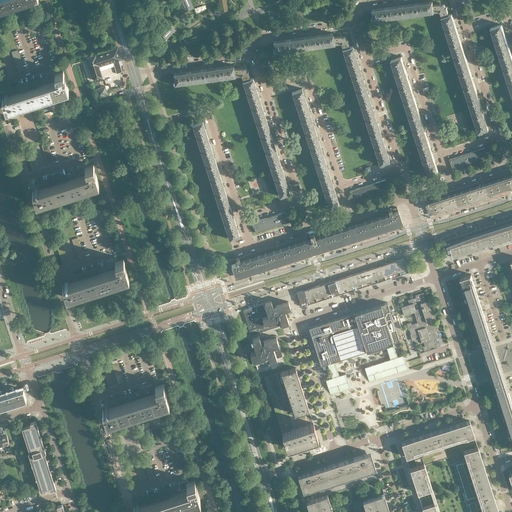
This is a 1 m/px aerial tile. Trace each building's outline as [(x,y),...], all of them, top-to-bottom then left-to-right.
[(188,0),(180,0),(184,10),(191,6),(188,0)] [(433,6),(433,4),(432,1),(417,3),(419,14),(434,12),(433,6)] [(419,14),(417,3),(402,5),(404,16),(419,14)] [(449,14),(446,7),(445,7),(444,4),(441,4),(441,3),(433,4),(433,6),(434,12),(440,11),(442,17),(449,14)] [(196,13),(207,10),(206,5),(195,7),(196,13)] [(404,16),(402,5),(387,7),(389,18),(404,16)] [(389,18),(387,7),(372,9),(373,16),(372,16),(373,19),(374,19),(374,20),(389,18)] [(457,29),(455,22),(452,13),(449,14),(442,17),(441,17),(446,32),(457,29)] [(159,30),(165,35),(171,28),(171,29),(169,27),(169,26),(167,25),(165,24),(165,23),(159,30)] [(506,39),(504,33),(505,33),(504,30),(503,31),(501,24),(491,28),(495,42),(506,39)] [(461,43),(459,36),(457,29),(446,32),(451,46),(461,43)] [(334,44),(334,43),(334,37),(333,36),(333,33),(318,35),(319,46),(334,44)] [(319,46),(318,35),(303,37),(304,48),(319,46)] [(349,46),(347,39),(346,39),(345,36),(341,36),(341,35),(333,36),(334,37),(334,43),(341,43),(342,49),(349,46)] [(304,48),(303,37),(288,39),(289,50),(304,48)] [(289,50),(288,39),(273,41),(274,48),(273,48),(273,51),(274,51),(274,52),(289,50)] [(510,53),(508,47),(509,47),(508,45),(507,45),(506,39),(495,42),(500,57),(510,53)] [(466,57),(464,51),(461,43),(451,46),(455,60),(466,57)] [(357,60),(355,54),(352,45),(349,46),(342,49),(347,63),(357,60)] [(99,66),(120,60),(121,59),(117,48),(87,57),(94,80),(102,78),(99,66)] [(511,68),(511,59),(510,53),(500,57),(504,71),(511,68)] [(406,71),(404,65),(405,65),(404,62),(403,63),(401,56),(391,60),(396,74),(406,71)] [(470,71),(468,65),(466,57),(455,60),(460,75),(470,71)] [(362,74),(360,68),(357,60),(347,63),(351,78),(362,74)] [(235,76),(235,75),(234,69),(234,68),(233,65),(218,67),(220,78),(235,76)] [(220,78),(218,67),(203,69),(205,80),(220,78)] [(250,78),(247,71),(246,71),(245,68),(242,68),(242,67),(234,68),(234,69),(235,75),(241,75),(243,81),(250,78)] [(205,80),(203,69),(188,71),(190,82),(205,80)] [(6,109),(68,89),(65,79),(62,80),(61,76),(64,75),(63,71),(57,73),(56,71),(47,74),(49,81),(56,78),(58,77),(58,81),(3,99),(3,100),(6,109)] [(190,82),(188,71),(173,73),(174,80),(173,80),(174,83),(175,83),(175,84),(190,82)] [(411,85),(409,79),(410,79),(409,77),(408,77),(406,71),(396,74),(400,89),(411,85)] [(475,86),(473,79),(470,71),(460,75),(465,89),(475,86)] [(366,89),(364,83),(362,74),(351,78),(356,92),(366,89)] [(258,92),(256,86),(253,77),(250,78),(243,81),(242,81),(247,96),(258,92)] [(415,100),(414,94),(413,94),(414,93),(414,91),(413,91),(411,85),(400,89),(405,103),(415,100)] [(109,91),(108,88),(106,89),(105,86),(97,88),(99,95),(108,92),(109,91)] [(480,100),(478,94),(475,86),(465,89),(469,103),(480,100)] [(307,103),(305,97),(306,96),(305,94),(304,95),(302,88),(292,92),(296,106),(307,103)] [(371,103),(369,97),(366,89),(356,92),(360,106),(371,103)] [(262,107),(260,100),(258,92),(247,96),(252,110),(262,107)] [(420,114),(418,108),(419,108),(418,105),(417,106),(415,100),(405,103),(410,117),(420,114)] [(484,114),(482,108),(480,100),(469,103),(474,118),(484,114)] [(51,114),(57,112),(55,105),(54,105),(54,103),(47,105),(49,110),(50,110),(51,114)] [(311,117),(309,111),(310,111),(310,109),(309,109),(307,103),(296,106),(301,121),(311,117)] [(375,117),(374,111),(371,103),(360,106),(365,121),(375,117)] [(267,121),(265,115),(262,107),(252,110),(256,124),(267,121)] [(425,128),(423,122),(424,122),(423,120),(422,120),(420,114),(410,117),(414,132),(425,128)] [(489,129),(486,120),(484,114),(474,118),(478,132),(479,132),(479,133),(483,132),(483,131),(489,129)] [(316,132),(314,125),(315,125),(314,123),(313,123),(311,117),(301,121),(305,135),(316,132)] [(380,132),(378,126),(375,117),(365,121),(370,135),(380,132)] [(207,135),(205,129),(206,129),(205,126),(204,127),(202,120),(192,124),(197,138),(207,135)] [(271,135),(269,129),(267,121),(256,124),(261,139),(271,135)] [(429,143),(427,137),(428,137),(428,134),(427,135),(425,128),(414,132),(419,146),(429,143)] [(320,146),(319,140),(319,137),(318,138),(316,132),(305,135),(310,149),(320,146)] [(385,146),(383,140),(380,132),(370,135),(374,149),(385,146)] [(212,149),(210,143),(211,143),(210,141),(209,141),(207,135),(197,138),(201,153),(212,149)] [(276,150),(274,143),(271,135),(261,139),(266,153),(276,150)] [(434,157),(432,151),(433,151),(432,149),(431,149),(429,143),(419,146),(423,161),(434,157)] [(325,160),(323,154),(324,154),(323,152),(322,152),(320,146),(310,149),(315,164),(325,160)] [(389,161),(387,154),(385,146),(374,149),(379,164),(380,164),(380,165),(384,164),(383,163),(389,161)] [(453,169),(489,158),(485,147),(449,159),(453,169)] [(216,164),(214,157),(215,157),(215,155),(214,155),(212,149),(201,153),(206,167),(216,164)] [(281,164),(279,158),(276,150),(266,153),(270,167),(281,164)] [(438,172),(436,165),(437,165),(437,163),(436,163),(434,157),(423,161),(428,175),(438,172)] [(330,175),(328,169),(329,168),(328,166),(327,166),(325,160),(315,164),(319,178),(330,175)] [(36,202),(98,183),(95,173),(92,174),(91,170),(94,169),(93,165),(87,167),(86,164),(77,167),(79,174),(87,172),(86,171),(88,171),(88,175),(33,193),(33,194),(36,203),(36,202)] [(221,178),(219,172),(220,172),(219,169),(218,170),(216,164),(206,167),(211,181),(221,178)] [(285,178),(283,172),(281,164),(270,167),(275,182),(285,178)] [(511,187),(511,186),(511,171),(510,172),(511,176),(509,177),(506,178),(505,174),(482,181),(483,185),(479,186),(478,182),(480,182),(428,198),(429,201),(427,201),(427,204),(428,204),(430,209),(431,213),(511,187)] [(334,189),(332,183),(333,183),(333,180),(332,181),(330,175),(319,178),(324,192),(334,189)] [(226,192),(224,186),(225,186),(224,184),(223,184),(221,178),(211,181),(215,196),(226,192)] [(290,193),(288,186),(285,178),(275,182),(279,196),(290,193)] [(353,201),(389,190),(386,179),(350,191),(353,201)] [(339,204),(337,197),(338,197),(337,195),(336,195),(334,189),(324,192),(329,207),(339,204)] [(230,207),(228,201),(229,200),(229,198),(228,198),(226,192),(215,196),(220,210),(230,207)] [(322,248),(363,235),(402,222),(397,209),(399,208),(398,206),(310,235),(311,237),(310,237),(311,240),(309,240),(308,241),(306,236),(229,261),(229,263),(231,262),(235,276),(314,251),(318,249),(323,249),(322,248)] [(235,221),(233,215),(234,215),(233,212),(232,213),(230,207),(220,210),(224,224),(235,221)] [(255,233),(291,221),(288,211),(252,222),(255,233)] [(240,236),(237,229),(238,229),(238,227),(237,227),(235,221),(224,224),(229,239),(240,236)] [(511,222),(447,243),(448,245),(447,245),(451,257),(451,256),(454,255),(454,256),(455,257),(511,238),(511,222)] [(67,296),(128,277),(128,276),(125,267),(123,267),(121,264),(123,263),(125,263),(123,258),(118,260),(117,260),(116,258),(107,261),(109,268),(117,266),(116,265),(118,265),(118,269),(63,287),(63,288),(66,297),(67,296)] [(408,272),(404,258),(396,260),(400,275),(408,272)] [(400,275),(396,260),(381,265),(385,280),(400,275)] [(385,280),(381,265),(373,268),(375,276),(377,282),(385,280)] [(375,276),(373,268),(371,268),(342,278),(347,292),(376,283),(377,282),(375,276)] [(504,376),(498,357),(494,346),(493,343),(475,288),(471,275),(471,274),(461,277),(461,278),(474,318),(483,346),(483,347),(483,349),(484,351),(485,354),(489,366),(489,367),(493,379),(493,380),(494,381),(511,436),(511,402),(508,390),(504,378),(504,376)] [(347,292),(342,278),(335,280),(339,294),(347,292)] [(339,294),(335,280),(327,282),(332,297),(339,294)] [(332,297),(327,282),(320,285),(324,299),(332,297)] [(324,299),(320,285),(312,287),(317,302),(324,299)] [(317,302),(312,287),(297,292),(301,307),(317,302)] [(434,324),(432,320),(436,319),(433,310),(434,310),(432,304),(431,304),(429,300),(420,303),(419,301),(426,299),(423,292),(415,295),(416,297),(408,300),(409,304),(401,306),(404,315),(414,312),(417,322),(411,324),(411,322),(406,323),(408,330),(411,329),(412,333),(410,334),(412,341),(416,339),(415,337),(419,336),(421,342),(423,341),(425,345),(423,346),(424,351),(430,348),(430,346),(433,345),(434,347),(440,345),(439,341),(437,341),(436,337),(440,336),(438,332),(436,328),(437,328),(436,323),(434,324)] [(285,311),(285,310),(287,310),(287,311),(288,311),(291,310),(292,310),(292,309),(291,308),(290,308),(288,301),(288,302),(276,305),(275,305),(273,306),(271,301),(243,310),(247,322),(251,335),(267,330),(289,323),(287,318),(285,311)] [(399,340),(387,302),(309,327),(321,365),(341,359),(341,358),(348,356),(351,355),(354,354),(366,350),(399,340)] [(282,356),(276,335),(271,337),(271,338),(263,341),(264,343),(262,344),(259,336),(252,338),(253,343),(254,343),(255,346),(254,346),(255,348),(256,350),(250,352),(254,365),(255,365),(282,356)] [(369,382),(409,370),(409,369),(404,355),(398,357),(394,342),(387,344),(390,354),(391,359),(366,367),(365,367),(369,382)] [(333,377),(340,375),(335,360),(328,363),(333,377)] [(288,370),(281,372),(294,414),(309,409),(295,367),(288,370)] [(350,388),(345,373),(344,374),(340,375),(333,377),(327,379),(326,380),(330,395),(331,394),(350,388)] [(0,407),(26,400),(23,389),(19,390),(18,387),(25,385),(25,387),(27,386),(26,383),(0,391),(0,407)] [(106,421),(168,401),(165,391),(163,392),(161,388),(165,387),(163,383),(157,385),(156,383),(147,386),(149,393),(157,391),(156,390),(158,389),(158,393),(103,411),(103,413),(106,421)] [(464,438),(466,437),(467,440),(475,438),(474,435),(469,420),(401,442),(406,456),(413,454),(464,438)] [(56,489),(45,453),(46,452),(36,421),(30,423),(31,425),(22,428),(30,452),(28,452),(41,491),(50,488),(50,490),(56,489)] [(313,423),(282,433),(286,447),(292,446),(318,437),(315,428),(313,423)] [(9,443),(7,435),(1,436),(4,445),(9,443)] [(498,511),(486,473),(478,446),(468,450),(466,445),(464,438),(413,454),(416,466),(424,464),(424,465),(450,457),(465,502),(467,511),(498,511)] [(359,473),(376,468),(374,464),(373,460),(372,458),(371,455),(370,452),(346,460),(310,471),(298,475),(299,479),(303,491),(308,490),(318,486),(359,473)] [(424,464),(416,466),(410,468),(423,511),(439,511),(424,465),(424,464)] [(135,511),(156,511),(200,498),(196,488),(194,489),(193,485),(196,484),(194,480),(188,482),(187,480),(178,483),(181,490),(188,488),(188,487),(189,486),(190,490),(134,508),(134,510),(135,511)] [(384,494),(384,493),(371,497),(367,498),(362,500),(363,503),(366,511),(389,511),(388,507),(387,504),(385,497),(384,497),(383,494),(384,494)] [(333,511),(328,495),(327,494),(320,496),(311,499),(306,501),(309,511),(333,511)]
